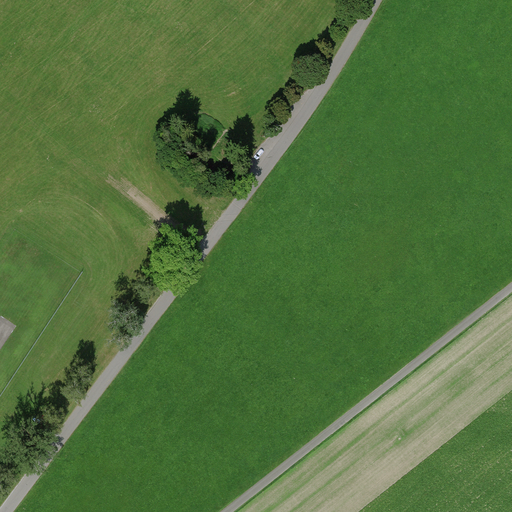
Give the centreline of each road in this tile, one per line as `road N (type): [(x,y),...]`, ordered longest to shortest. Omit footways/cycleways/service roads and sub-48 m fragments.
road 1 (unclassified): [(6,511),(288,138),(375,0)]
road 2 (unclassified): [(511,287),(228,511)]
